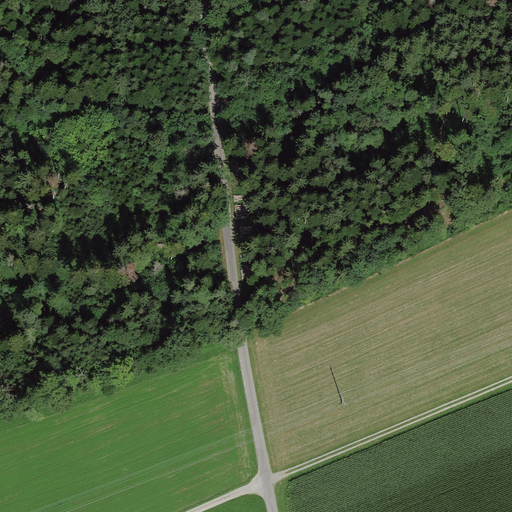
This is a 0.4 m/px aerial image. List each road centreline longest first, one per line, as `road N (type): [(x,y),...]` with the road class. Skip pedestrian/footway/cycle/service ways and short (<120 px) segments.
road 1 (residential): [(203,0),(231,258),(273,511)]
road 2 (track): [(511,379),(268,481)]
